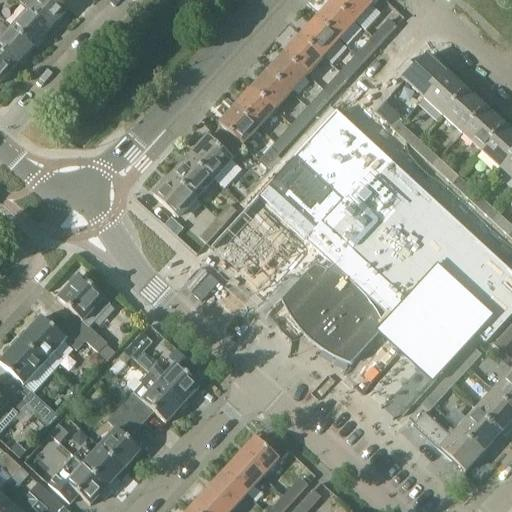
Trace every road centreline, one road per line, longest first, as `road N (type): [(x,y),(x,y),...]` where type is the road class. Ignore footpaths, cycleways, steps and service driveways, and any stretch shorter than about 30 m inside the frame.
road 1 (residential): [(511,267),(375,142),(358,107),(438,16)]
road 2 (tertiary): [(75,192),(130,150),(269,0)]
road 3 (tertiary): [(259,386),(153,288),(75,192)]
road 4 (residential): [(0,138),(128,0)]
road 5 (tertiary): [(395,511),(259,386)]
road 6 (residential): [(143,511),(259,386)]
road 7 (residential): [(0,305),(75,192)]
